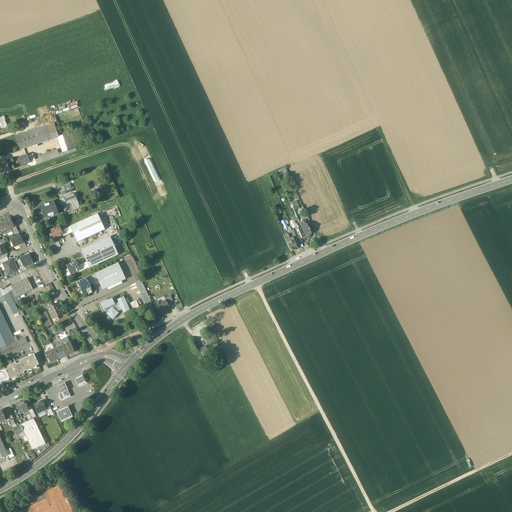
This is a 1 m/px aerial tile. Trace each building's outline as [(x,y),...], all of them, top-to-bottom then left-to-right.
[(106,28),(94,33),(96,38),(108,33),(106,28)] [(85,71),(120,62),(118,54),(83,63),(85,71)] [(88,89),(90,100),(98,99),(96,88),(88,89)] [(78,108),(83,119),(89,116),(84,105),(78,108)] [(54,123),(30,132),(31,135),(37,133),(40,143),(58,137),(54,123)] [(30,132),(16,136),(19,145),(24,144),(22,138),(31,135),(30,132)] [(31,135),(22,138),(24,144),(28,142),(30,147),(40,143),(37,133),(31,135)] [(75,149),(70,133),(59,137),(64,153),(75,149)] [(24,144),(19,145),(20,150),(30,147),(28,142),(24,144)] [(27,156),(18,158),(21,166),(28,164),(30,163),(28,158),(27,156)] [(79,207),(74,194),(64,198),(66,205),(71,203),(73,209),(79,207)] [(49,204),(44,205),(40,207),(44,219),(48,217),(54,215),(58,214),(54,202),(49,204)] [(97,214),(70,227),(72,232),(77,243),(105,230),(97,214)] [(10,218),(0,223),(0,231),(1,234),(5,232),(6,235),(12,232),(10,229),(14,227),(10,218)] [(307,225),(306,225),(304,221),(299,223),(300,225),(305,236),(311,234),(307,225)] [(305,236),(300,225),(297,226),(298,229),(297,229),(302,238),(305,236)] [(59,226),(50,231),(54,240),(62,236),(63,235),(61,232),(62,231),(60,227),(59,227),(59,226)] [(70,227),(62,231),(61,232),(63,235),(62,236),(63,237),(72,232),(70,227)] [(19,235),(10,239),(14,247),(19,245),(23,243),(19,235)] [(109,239),(81,252),(86,262),(89,268),(116,255),(109,239)] [(298,249),(294,240),(287,243),(291,252),(298,249)] [(58,241),(50,245),(53,250),(61,247),(58,241)] [(29,255),(22,259),(23,262),(22,263),(24,267),(32,263),(33,263),(29,255)] [(141,280),(131,258),(125,261),(136,282),(141,280)] [(9,261),(2,264),(8,276),(17,272),(11,260),(9,261)] [(75,262),(66,266),(70,275),(79,271),(77,267),(79,266),(78,266),(77,262),(75,263),(75,262)] [(86,262),(78,266),(79,266),(77,267),(79,271),(79,272),(89,268),(86,262)] [(118,264),(95,274),(99,282),(103,290),(125,280),(118,264)] [(95,274),(86,278),(90,286),(99,282),(95,274)] [(86,278),(77,283),(83,295),(92,291),(90,286),(86,278)] [(27,279),(11,287),(16,297),(33,289),(27,279)] [(151,302),(141,280),(136,282),(135,283),(145,305),(151,302)] [(19,312),(9,293),(4,296),(13,314),(19,312)] [(173,302),(170,296),(165,298),(166,301),(168,305),(173,302)] [(124,297),(121,298),(120,298),(120,299),(117,300),(118,303),(122,310),(123,314),(130,311),(124,297)] [(118,303),(116,304),(114,298),(100,304),(101,307),(103,311),(101,312),(102,313),(110,310),(112,308),(117,312),(122,310),(118,303)] [(136,301),(130,304),(133,311),(139,308),(136,301)] [(166,301),(159,304),(158,302),(153,304),(158,313),(169,308),(168,305),(166,301)] [(58,305),(53,307),(52,305),(47,308),(48,308),(53,319),(63,315),(58,305)] [(110,310),(106,314),(113,320),(119,314),(117,312),(112,308),(110,310)] [(0,349),(15,342),(5,320),(0,322),(0,349)] [(25,338),(15,342),(18,348),(27,343),(25,338)] [(70,342),(69,343),(69,341),(61,345),(66,356),(74,352),(70,342)] [(15,342),(0,349),(0,356),(18,348),(15,342)] [(216,343),(211,346),(213,350),(214,354),(219,351),(218,348),(218,347),(216,343)] [(61,345),(57,347),(57,348),(54,350),(58,359),(66,356),(61,345)] [(205,347),(200,350),(204,359),(210,357),(205,347)] [(53,348),(46,352),(46,353),(50,363),(58,359),(54,350),(53,348)] [(26,358),(19,361),(24,372),(26,371),(27,373),(37,368),(36,366),(39,365),(34,354),(26,358)] [(19,361),(8,366),(9,368),(5,370),(10,380),(14,378),(15,379),(19,377),(20,375),(24,373),(24,372),(19,361)] [(5,369),(0,371),(0,386),(0,387),(1,387),(3,386),(2,385),(10,381),(10,380),(5,370),(5,369)] [(75,379),(78,386),(85,383),(82,376),(75,379)] [(59,390),(60,393),(67,390),(68,390),(66,387),(65,383),(57,387),(59,390)] [(60,393),(58,394),(62,401),(71,397),(67,390),(60,393)] [(42,401),(33,405),(38,414),(46,410),(47,410),(44,405),(42,401)] [(25,402),(15,406),(20,415),(29,411),(25,402)] [(68,407),(56,412),(61,423),(73,417),(68,407)] [(33,419),(20,426),(23,432),(32,450),(45,444),(33,419)] [(20,426),(13,429),(16,435),(23,432),(20,426)] [(491,511),(488,502),(483,504),(485,511),(491,511)]
